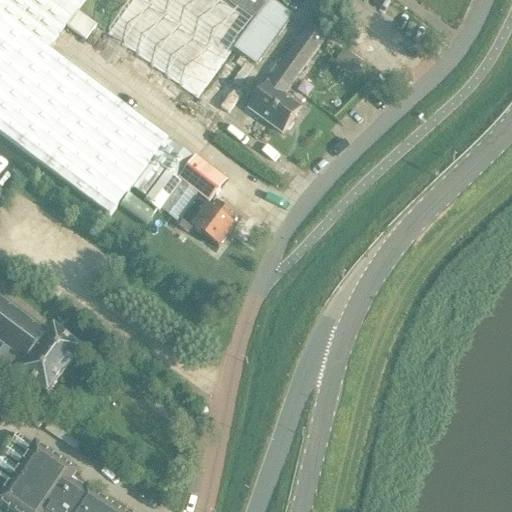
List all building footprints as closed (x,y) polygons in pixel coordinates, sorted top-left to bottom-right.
[(86,42),(97,27),(78,13),(87,0),(0,0),(0,14),(49,51),(49,50),(66,27),(86,42)] [(227,0),(133,0),(110,32),(198,98),(233,50),(255,20),(227,0)] [(256,66),(293,16),(270,0),(227,0),(255,20),(233,50),(256,66)] [(167,173),(160,168),(176,147),(168,141),(169,141),(49,50),(49,51),(0,14),(0,135),(110,218),(132,189),(147,199),(167,173)] [(304,17),(264,73),(303,101),(343,45),(304,17)] [(248,111),(282,135),(301,109),(267,84),(248,111)] [(147,199),(144,203),(159,214),(181,184),(178,182),(179,181),(194,160),(176,147),(160,168),(167,173),(147,199)] [(227,182),(196,159),(179,182),(210,205),(227,182)] [(219,250),(236,228),(228,223),(234,215),(218,203),(212,211),(197,199),(180,221),(219,250)] [(0,369),(15,381),(20,375),(19,374),(48,338),(0,301),(0,369)] [(48,338),(19,374),(20,375),(49,397),(84,352),(54,330),(48,338)] [(26,419),(40,429),(53,410),(39,400),(26,419)] [(35,447),(18,435),(0,461),(0,504),(11,511),(120,511),(87,489),(85,493),(70,483),(77,473),(37,445),(35,447)] [(77,441),(73,448),(78,451),(80,448),(82,444),(77,441)]
